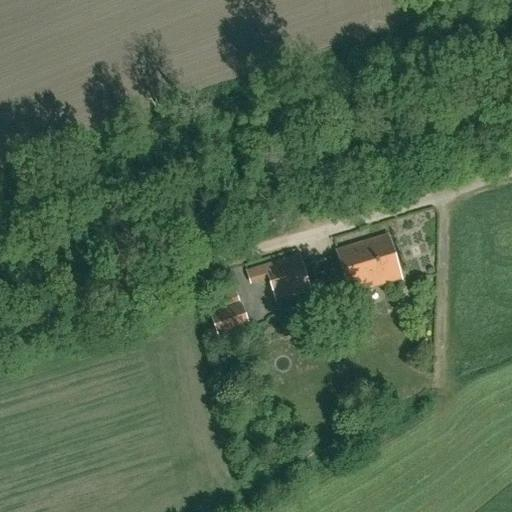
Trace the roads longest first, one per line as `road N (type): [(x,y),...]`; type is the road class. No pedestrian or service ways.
road 1 (track): [(297,237),(0,331)]
road 2 (unclassified): [(297,237),(511,171)]
